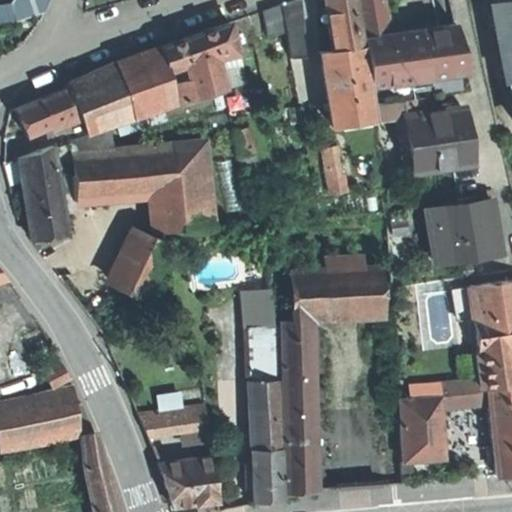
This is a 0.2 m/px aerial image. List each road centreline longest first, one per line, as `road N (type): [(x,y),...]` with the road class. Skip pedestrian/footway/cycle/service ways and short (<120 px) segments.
road 1 (tertiary): [(0,228),(98,381),(145,511)]
road 2 (residential): [(40,56),(195,0)]
